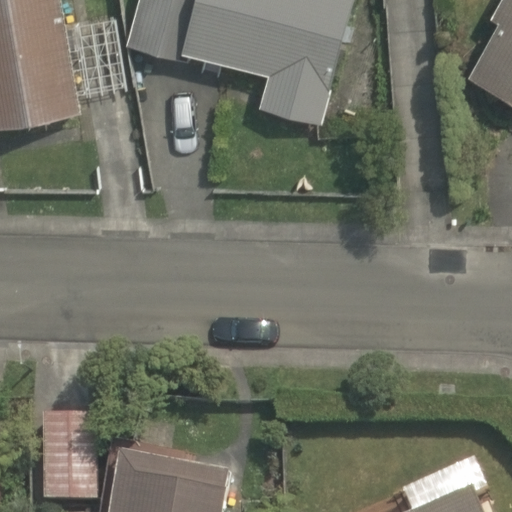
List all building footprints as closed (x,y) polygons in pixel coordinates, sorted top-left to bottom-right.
[(0,0),(0,120),(81,107),(70,42),(79,41),(75,21),(67,22),(62,0),(0,0)] [(138,0),(127,41),(190,59),(193,51),(269,72),(260,103),(323,121),(354,0),(138,0)] [(511,95),(511,0),(496,0),(489,13),(498,17),(468,71),(511,95)] [(123,74),(81,81),(95,154),(137,147),(123,74)] [(103,410),(42,409),(41,501),(102,502),(103,410)] [(218,511),(227,458),(122,441),(110,511),(218,511)] [(486,511),(474,483),(406,511),(486,511)]
